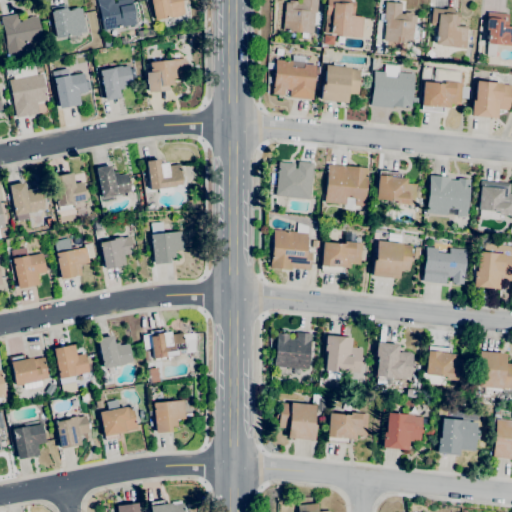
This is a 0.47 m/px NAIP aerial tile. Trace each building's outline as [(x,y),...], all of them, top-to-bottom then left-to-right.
[(107,30),(104,15),(99,16),(96,0),(112,0),(113,4),(116,3),(116,1),(120,0),(130,0),(131,4),(133,4),(136,16),(134,16),(135,24),(107,30)] [(154,20),(149,0),(181,0),(184,14),(178,15),(177,17),(173,18),(171,17),(154,20)] [(317,0),(316,13),(314,13),(313,18),(320,19),(319,31),(312,30),(312,34),(299,33),(281,31),(284,2),(288,2),(288,1),(297,2),(296,4),(300,4),(300,0),(317,0)] [(360,39),(333,35),(333,34),(329,33),(331,15),(324,14),(325,0),(349,0),(349,1),(354,2),(353,16),(363,17),(360,39)] [(404,48),(387,47),(387,41),(382,41),(384,20),(383,20),(384,2),(400,4),(399,14),(403,14),(403,12),(413,13),(412,16),(415,16),(415,25),(418,25),(417,40),(413,39),(412,44),(405,44),(404,48)] [(69,41),(68,36),(55,39),(49,12),(52,11),(52,10),(65,8),(65,9),(66,9),(66,10),(78,7),(78,9),(80,8),(85,33),(78,34),(79,39),(69,41)] [(464,49),(439,47),(439,44),(434,44),(435,26),(430,25),(431,9),(445,10),(445,8),(453,9),(453,12),(458,13),(457,26),(467,27),(464,49)] [(494,56),(484,55),(487,30),(484,30),(486,13),(508,15),(507,26),(511,26),(511,45),(496,45),(494,56)] [(7,55),(4,44),(5,44),(0,17),(17,14),(19,22),(21,22),(21,19),(33,16),(34,17),(37,16),(42,40),(37,41),(37,42),(30,44),(30,42),(23,44),(25,51),(7,55)] [(332,45),(322,44),(323,36),(332,36),(332,45)] [(83,61),(80,57),(85,53),(88,57),(83,61)] [(147,92),(146,84),(145,84),(144,79),(145,79),(145,72),(149,72),(148,62),(185,58),(187,71),(180,72),(181,77),(172,78),(172,85),(167,85),(167,90),(147,92)] [(296,63),(315,65),(315,67),(319,67),(318,74),(314,74),(311,100),(292,98),(288,97),(289,90),(283,89),(282,95),(271,94),(273,74),(268,73),(269,60),(275,61),(275,59),(292,61),(291,62),(296,63)] [(104,101),(98,71),(121,66),(121,67),(128,65),(132,83),(122,86),(122,88),(118,89),(120,98),(104,101)] [(345,103),(318,101),(320,85),(323,85),(325,65),(349,68),(349,69),(359,71),(357,95),(346,93),(345,103)] [(15,118),(8,80),(13,79),(12,74),(6,75),(5,69),(14,67),(15,73),(35,70),(36,75),(42,73),(47,100),(36,102),(38,113),(15,118)] [(58,109),(51,72),(66,69),(68,76),(83,73),(86,92),(78,94),(80,105),(58,109)] [(411,108),(392,106),(392,108),(369,106),(373,71),(384,72),(384,77),(396,78),(396,72),(414,74),(411,108)] [(496,119),(469,116),(471,100),(474,101),(476,80),(502,83),(502,85),(511,86),(508,110),(497,109),(496,119)] [(442,112),(420,110),(423,82),(443,84),(443,82),(461,84),(459,105),(449,104),(449,108),(443,107),(442,112)] [(166,196),(165,193),(158,194),(157,189),(149,190),(144,161),(158,159),(159,164),(166,163),(167,166),(178,164),(181,185),(171,187),(172,195),(166,196)] [(285,163),(294,164),(293,168),(296,169),(296,162),(312,163),(308,199),(281,197),(274,196),(277,162),(285,163)] [(100,199),(94,168),(109,165),(111,174),(117,172),(117,176),(126,174),(127,178),(132,177),(133,183),(128,184),(130,191),(123,193),(123,195),(114,197),(114,196),(100,199)] [(364,205),(354,204),(354,198),(345,197),(344,205),(323,203),(327,165),(344,167),(344,165),(368,168),(364,205)] [(413,206),(395,204),(396,202),(374,199),(377,170),(400,173),(399,178),(406,178),(405,184),(416,185),(413,206)] [(59,211),(52,177),(71,173),(73,184),(82,182),(86,200),(70,204),(71,208),(59,211)] [(465,217),(455,216),(456,209),(446,208),(446,215),(424,214),(428,176),(448,178),(448,180),(456,181),(457,178),(468,180),(465,217)] [(511,215),(508,215),(508,216),(496,215),(497,212),(476,209),(479,185),(478,185),(479,180),(510,184),(508,193),(511,193),(511,215)] [(13,215),(7,186),(23,182),(24,190),(30,189),(30,192),(40,190),(43,207),(29,210),(29,212),(13,215)] [(94,232),(92,223),(100,221),(102,231),(94,232)] [(152,264),(149,235),(151,234),(150,223),(161,222),(162,234),(180,232),(182,249),(173,250),(173,257),(168,258),(168,263),(152,264)] [(277,230),(295,232),(296,222),(308,226),(307,228),(321,230),(320,236),(311,235),(310,243),(306,243),(305,252),(310,253),(311,249),(317,249),(316,262),(310,261),(309,270),(290,268),(290,270),(273,269),(269,268),(273,230),(277,230)] [(397,279),(370,276),(372,260),(374,260),(376,240),(394,242),(394,236),(407,237),(407,243),(401,242),(400,245),(411,246),(410,254),(413,254),(414,247),(419,248),(418,261),(412,261),(412,262),(409,262),(408,271),(398,270),(397,279)] [(104,269),(98,243),(112,240),(112,239),(121,237),(121,238),(129,237),(132,253),(122,255),(124,265),(104,269)] [(59,279),(52,242),(68,239),(70,247),(77,246),(77,249),(85,247),(86,250),(90,249),(91,257),(87,258),(88,262),(78,265),(80,275),(59,279)] [(342,273),(319,270),(322,242),(342,244),(342,242),(361,244),(359,264),(350,263),(349,268),(342,267),(342,273)] [(498,289),(472,287),(473,277),(471,277),(473,254),(477,254),(477,251),(484,252),(484,245),(511,246),(511,257),(511,267),(511,280),(510,280),(510,281),(499,280),(498,289)] [(17,289),(15,280),(12,280),(8,262),(12,261),(10,250),(25,247),(26,256),(42,253),(42,255),(48,254),(51,269),(44,270),(45,272),(36,274),(38,284),(17,289)] [(458,285),(454,285),(453,283),(450,283),(451,278),(445,277),(444,284),(421,282),(424,247),(436,248),(436,252),(448,253),(449,248),(466,249),(462,284),(460,284),(458,285)] [(152,359),(151,349),(143,350),(141,335),(148,334),(148,331),(161,329),(162,333),(169,331),(169,335),(182,333),(182,335),(194,333),(194,352),(177,354),(178,355),(152,359)] [(307,370),(272,366),(275,332),(288,334),(287,339),(294,340),(295,332),(310,333),(307,370)] [(338,380),(325,378),(326,370),(320,369),(325,334),(351,338),(350,348),(361,349),(357,373),(339,371),(338,380)] [(102,369),(96,339),(111,335),(113,344),(118,343),(119,346),(127,344),(131,362),(124,363),(125,365),(116,367),(115,366),(102,369)] [(388,385),(375,384),(376,377),(373,377),(376,357),(374,357),(376,342),(397,345),(396,352),(399,352),(399,351),(413,353),(409,379),(400,378),(399,381),(389,380),(388,385)] [(61,384),(60,378),(57,379),(51,349),(73,345),(75,355),(84,353),(86,364),(90,363),(92,370),(87,371),(88,372),(71,376),(73,382),(61,384)] [(463,381),(455,380),(445,379),(445,376),(424,374),(426,350),(427,350),(427,347),(449,349),(449,353),(455,354),(454,359),(465,360),(463,381)] [(491,395),(482,395),(483,386),(476,385),(478,367),(476,366),(477,351),(505,354),(504,363),(511,363),(511,382),(511,389),(500,388),(500,392),(492,391),(491,395)] [(24,390),(23,385),(14,386),(9,362),(11,362),(10,358),(22,356),(22,360),(31,358),(32,360),(43,357),(47,378),(40,380),(41,386),(24,390)] [(147,383),(145,369),(154,367),(156,382),(147,383)] [(417,382),(410,381),(411,371),(418,372),(417,382)] [(48,397),(44,392),(48,389),(52,393),(48,397)] [(313,440),(286,437),(287,429),(277,428),(278,419),(275,418),(276,409),(279,410),(280,402),(289,404),(289,402),(311,405),(312,394),(320,395),(320,398),(325,398),(324,410),(315,409),(313,424),(314,425),(313,440)] [(95,409),(94,401),(101,400),(102,407),(95,409)] [(103,441),(97,413),(106,411),(104,402),(116,400),(118,410),(131,407),(136,428),(115,432),(117,438),(103,441)] [(154,433),(151,403),(182,400),(183,414),(191,413),(191,418),(175,419),(175,426),(170,427),(170,432),(154,433)] [(348,443),(326,441),(326,437),(325,437),(328,413),(341,414),(343,403),(352,404),(351,413),(360,414),(367,414),(365,436),(355,435),(355,440),(348,439),(348,443)] [(408,450),(381,447),(382,433),(384,433),(386,412),(412,415),(412,416),(421,417),(420,424),(425,425),(424,433),(420,433),(419,442),(409,441),(408,450)] [(59,449),(54,422),(68,419),(68,418),(77,416),(77,417),(85,416),(88,433),(78,434),(80,445),(59,449)] [(457,456),(435,453),(436,438),(439,438),(440,432),(439,432),(440,417),(467,421),(477,423),(474,451),(458,449),(457,456)] [(511,459),(510,459),(510,460),(491,458),(495,419),(511,421),(511,459)] [(16,459),(10,429),(12,429),(11,424),(22,422),(23,427),(26,426),(26,427),(40,424),(44,442),(36,444),(38,455),(16,459)] [(148,511),(148,506),(149,506),(149,502),(162,500),(162,504),(171,503),(171,505),(183,503),(184,511),(148,511)] [(116,511),(115,506),(136,503),(137,511),(116,511)] [(296,511),(296,505),(316,503),(317,511),(328,511),(296,511)]
